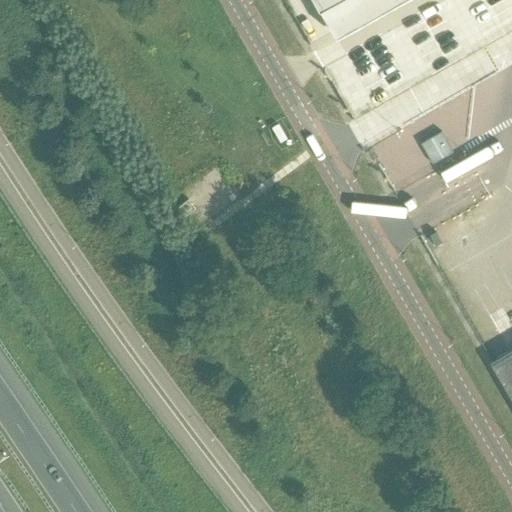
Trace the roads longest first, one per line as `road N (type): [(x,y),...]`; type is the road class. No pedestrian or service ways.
road 1 (unclassified): [(511,478),(234,0)]
road 2 (secondary): [(263,511),(84,271),(61,254)]
road 3 (secondary): [(61,254),(70,282),(239,511)]
road 4 (motorway): [(74,511),(0,400)]
